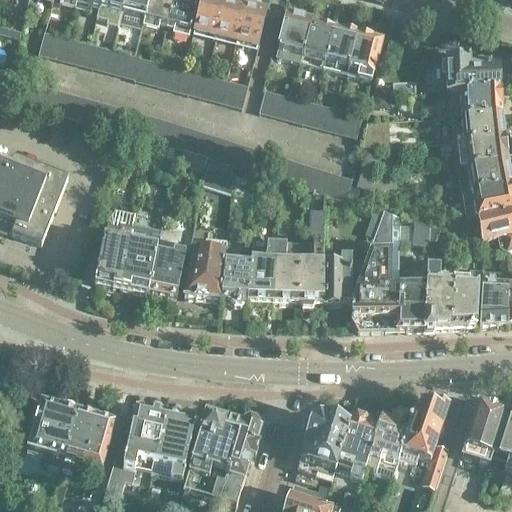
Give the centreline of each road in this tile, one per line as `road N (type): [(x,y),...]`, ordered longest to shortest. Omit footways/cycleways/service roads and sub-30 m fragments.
road 1 (secondary): [(294,373),(141,359),(0,312)]
road 2 (secondary): [(511,364),(294,373)]
road 3 (residential): [(256,511),(294,373)]
